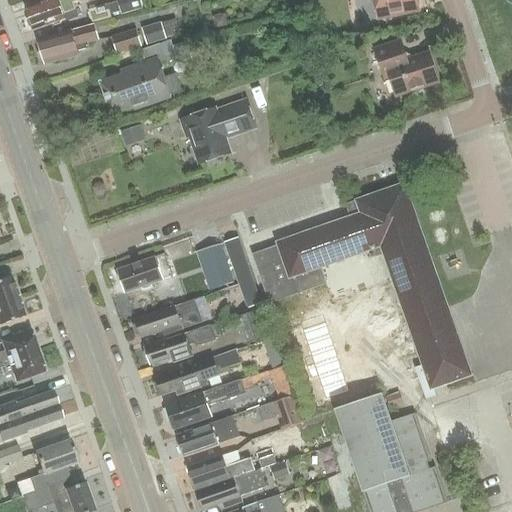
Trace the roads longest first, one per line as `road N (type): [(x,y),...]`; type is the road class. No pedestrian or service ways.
road 1 (residential): [(58,262),(489,114)]
road 2 (residential): [(147,511),(58,262)]
road 3 (residential): [(58,262),(0,94)]
road 4 (unclassified): [(489,114),(451,0)]
